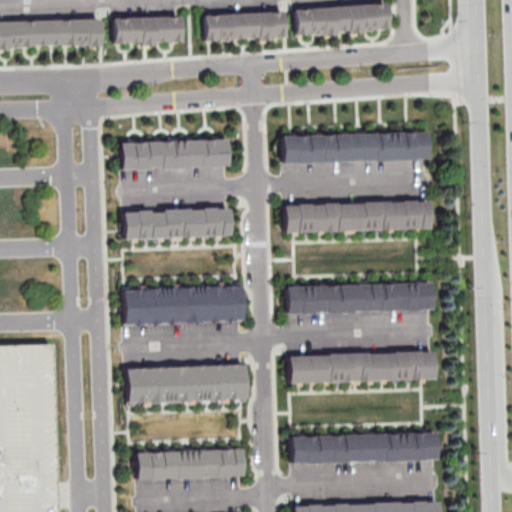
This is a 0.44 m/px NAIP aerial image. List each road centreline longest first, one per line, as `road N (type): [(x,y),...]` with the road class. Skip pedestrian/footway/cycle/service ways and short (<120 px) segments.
road 1 (residential): [(0,109),(477,81)]
road 2 (residential): [(476,44),(0,82)]
road 3 (residential): [(269,511),(252,64)]
road 4 (secondary): [(476,44),(483,269)]
road 5 (secondary): [(483,269),(487,425)]
